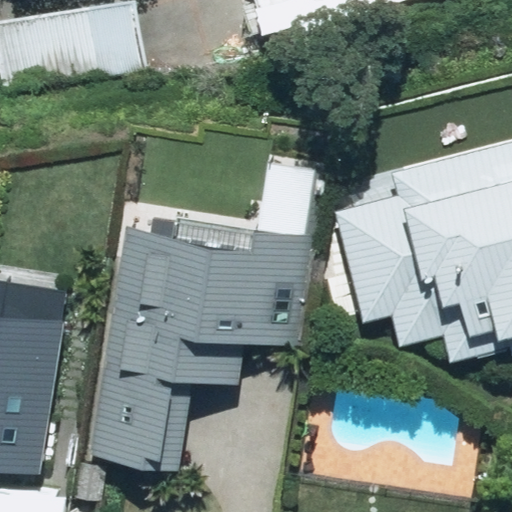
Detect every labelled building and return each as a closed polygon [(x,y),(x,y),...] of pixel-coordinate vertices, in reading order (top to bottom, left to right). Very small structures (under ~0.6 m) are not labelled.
[(152,68),(140,0),(115,0),(0,19),(0,59),(6,93),(152,68)] [(258,0),(263,14),(310,0),(313,0),(316,8),(342,0),(258,0)] [(511,138),(332,183),(367,322),(394,315),(402,346),(446,335),(453,362),(511,347),(511,138)] [(307,348),(318,232),(129,215),(111,323),(113,323),(90,452),(182,468),(198,381),(244,384),(251,342),(307,348)] [(0,469),(44,477),(71,319),(0,307),(0,469)] [(66,511),(69,495),(0,483),(0,511),(66,511)]
